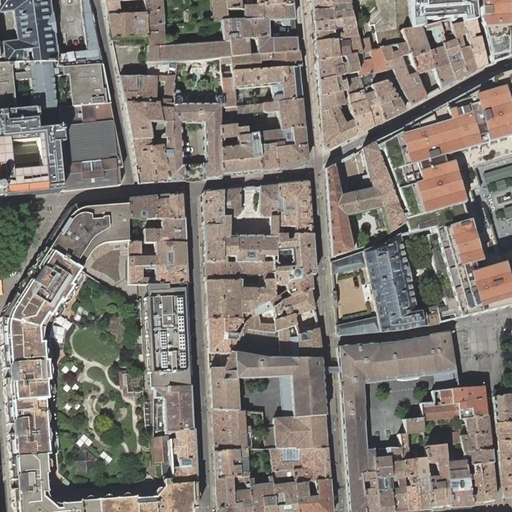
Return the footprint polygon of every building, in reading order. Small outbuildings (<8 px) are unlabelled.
[(0,0),(0,64),(5,64),(11,64),(56,62),(57,68),(62,67),(88,66),(99,65),(101,65),(93,26),(94,26),(91,12),(90,12),(87,0),(69,0),(70,0),(70,1),(71,8),(79,7),(86,52),(62,55),(61,55),(56,56),(55,48),(54,48),(53,34),(51,15),(50,15),(48,2),(48,0),(0,0)] [(143,0),(145,15),(145,28),(161,27),(159,0),(143,0)] [(211,0),(214,23),(220,22),(227,22),(226,11),(225,0),(211,0)] [(225,0),(226,11),(240,10),(240,11),(244,11),(244,8),(240,8),(240,0),(256,0),(257,7),(291,6),(290,0),(225,0)] [(349,4),(347,0),(328,0),(311,2),(312,11),(328,10),(328,6),(332,6),(337,5),(340,5),(349,4)] [(461,24),(474,21),(471,0),(407,0),(408,9),(409,30),(419,27),(423,27),(423,21),(447,19),(448,21),(448,23),(449,25),(461,22),(461,24)] [(479,0),(479,15),(485,39),(490,62),(490,64),(506,59),(506,0),(479,0)] [(104,3),(107,16),(130,15),(129,6),(119,7),(119,2),(104,3)] [(312,11),(313,24),(352,19),(349,4),(340,5),(337,5),(332,6),(328,6),(328,10),(312,11)] [(227,22),(229,58),(248,57),(256,56),(295,52),(294,40),(294,35),(284,35),(282,37),(283,39),(284,40),(267,41),(266,21),(283,21),(281,22),(281,24),(283,26),(293,25),(293,20),(291,6),(257,7),(244,8),(244,11),(240,11),(240,10),(226,11),(227,22)] [(107,16),(111,40),(112,40),(146,39),(145,28),(145,15),(139,15),(130,15),(107,16)] [(313,24),(313,34),(333,31),(334,31),(342,30),(354,28),(352,19),(313,24)] [(451,32),(449,25),(448,23),(448,21),(438,23),(439,27),(442,35),(440,35),(444,44),(442,45),(442,48),(454,83),(464,77),(453,39),(451,32)] [(475,71),(484,66),(484,64),(478,39),(476,33),(474,21),(461,24),(464,35),(467,46),(475,71)] [(168,63),(175,63),(219,60),(229,58),(227,22),(220,22),(221,43),(189,46),(188,46),(177,47),(162,48),(161,27),(145,28),(146,39),(146,48),(145,48),(145,64),(147,64),(168,63)] [(469,74),(475,71),(467,46),(464,35),(461,24),(461,22),(449,25),(451,32),(453,39),(464,77),(469,74)] [(444,44),(440,35),(442,35),(439,27),(438,23),(423,27),(419,27),(409,30),(400,32),(405,44),(408,55),(411,63),(411,66),(414,73),(415,76),(426,72),(433,69),(439,89),(425,96),(425,98),(439,90),(454,83),(442,48),(442,45),(444,44)] [(313,34),(314,43),(341,40),(346,39),(356,38),(354,28),(342,30),(334,31),(333,31),(313,34)] [(315,61),(337,58),(341,57),(348,56),(351,55),(360,54),(360,53),(357,42),(356,38),(346,39),(341,40),(314,43),(315,61)] [(369,51),(370,51),(367,39),(357,42),(360,53),(363,53),(369,51)] [(408,55),(405,44),(396,46),(391,47),(390,47),(381,49),(380,49),(382,56),(385,72),(392,69),(393,72),(404,68),(401,57),(408,55)] [(372,75),(385,72),(382,56),(380,49),(370,51),(369,51),(371,58),(366,62),(362,63),(361,57),(361,56),(362,56),(362,55),(363,54),(363,53),(360,53),(360,54),(351,55),(356,73),(357,78),(372,75)] [(270,70),(297,68),(300,68),(298,52),(295,52),(256,56),(248,57),(229,58),(219,60),(220,65),(229,64),(230,73),(232,73),(259,71),(262,71),(261,68),(259,68),(259,63),(269,62),(270,70)] [(315,61),(317,82),(338,77),(342,76),(356,73),(351,55),(348,56),(341,57),(337,58),(315,61)] [(214,97),(222,96),(221,78),(220,74),(220,65),(219,60),(175,63),(174,76),(173,92),(180,92),(179,106),(214,104),(214,97)] [(0,198),(52,193),(62,192),(59,166),(58,157),(57,143),(63,143),(61,128),(41,130),(41,127),(38,127),(35,127),(35,119),(37,119),(36,110),(56,109),(71,108),(92,106),(105,105),(109,105),(101,65),(99,65),(88,66),(62,67),(57,68),(56,62),(11,64),(5,64),(0,64),(0,198)] [(269,70),(270,70),(269,62),(259,63),(259,68),(261,68),(262,71),(269,70)] [(164,76),(168,76),(168,63),(147,64),(147,76),(155,76),(156,76),(164,76)] [(411,106),(425,98),(425,96),(420,87),(415,76),(414,73),(411,66),(408,67),(410,74),(406,75),(404,68),(393,72),(397,83),(409,104),(409,105),(410,106),(411,106)] [(271,98),(271,104),(300,101),(297,68),(270,70),(269,70),(262,71),(259,71),(232,73),(230,73),(220,74),(221,78),(222,96),(222,108),(234,107),(234,105),(233,96),(233,90),(270,87),(271,98)] [(498,75),(460,96),(482,146),(511,137),(511,103),(508,72),(498,75)] [(362,96),(372,127),(383,122),(378,107),(370,85),(375,84),(372,75),(357,78),(343,82),(345,91),(347,96),(357,93),(361,92),(362,96)] [(119,77),(124,105),(162,104),(172,104),(173,92),(174,76),(168,76),(164,76),(156,76),(155,76),(147,76),(119,77)] [(317,82),(318,97),(340,92),(345,91),(343,82),(343,80),(342,76),(338,77),(317,82)] [(386,80),(375,84),(370,85),(378,107),(397,99),(386,80)] [(327,151),(355,136),(352,121),(344,124),(336,107),(343,106),(348,105),(347,96),(345,91),(340,92),(318,97),(319,110),(322,148),(327,151)] [(220,176),(219,149),(219,144),(219,140),(218,128),(218,109),(222,108),(222,96),(214,97),(214,104),(179,106),(180,92),(173,92),(172,104),(168,139),(164,139),(164,153),(165,183),(166,183),(182,182),(201,180),(220,179),(220,178),(220,176)] [(352,121),(355,136),(372,127),(362,96),(359,97),(357,93),(347,96),(348,105),(350,114),(351,117),(352,121)] [(371,144),(372,144),(402,224),(403,224),(407,230),(402,233),(398,235),(399,238),(428,231),(429,235),(426,236),(426,237),(440,300),(442,300),(444,307),(434,309),(438,324),(485,313),(511,306),(511,299),(502,265),(482,271),(449,156),(482,146),(460,96),(413,121),(400,129),(399,128),(385,135),(370,142),(371,144)] [(378,107),(383,122),(403,112),(403,111),(402,108),(397,99),(378,107)] [(277,112),(279,132),(290,131),(303,129),(300,101),(271,104),(262,105),(262,111),(266,113),(277,112)] [(124,105),(130,140),(150,140),(147,124),(165,123),(164,134),(162,134),(162,135),(162,136),(161,136),(161,137),(160,137),(160,138),(160,139),(160,140),(164,139),(168,139),(172,104),(162,104),(124,105)] [(59,166),(62,192),(119,186),(118,169),(122,168),(120,160),(109,105),(105,105),(92,106),(71,108),(56,109),(36,110),(37,119),(38,127),(41,127),(61,125),(61,128),(63,143),(64,156),(58,157),(59,166)] [(236,114),(262,111),(262,105),(236,107),(236,114)] [(344,124),(352,121),(351,117),(347,118),(346,115),(350,114),(348,105),(343,106),(336,107),(344,124)] [(268,133),(279,132),(277,112),(266,113),(262,111),(236,114),(236,107),(234,107),(222,108),(218,109),(218,128),(235,126),(237,126),(237,118),(262,115),(267,117),(267,128),(259,129),(260,134),(268,133)] [(253,135),(245,130),(245,129),(235,130),(235,126),(218,128),(219,140),(219,144),(219,149),(220,176),(259,172),(257,147),(256,135),(253,135)] [(303,129),(290,131),(291,147),(304,145),(303,129)] [(290,131),(279,132),(268,133),(260,134),(256,135),(257,147),(263,147),(266,146),(273,145),(275,171),(287,169),(304,163),(305,161),(304,145),(291,147),(290,131)] [(138,185),(165,183),(164,153),(164,139),(160,140),(156,140),(150,140),(130,140),(137,184),(138,185)] [(323,171),(329,259),(331,259),(331,258),(367,246),(366,244),(361,243),(359,242),(356,241),(353,238),(348,239),(343,217),(381,208),(387,234),(402,224),(372,144),(371,144),(361,150),(370,190),(338,197),(332,166),(326,169),(323,171)] [(259,172),(275,171),(273,145),(266,146),(263,147),(257,147),(259,172)] [(293,236),(311,236),(307,183),(306,183),(277,186),(275,236),(281,236),(281,228),(293,228),(293,236)] [(275,236),(277,186),(259,187),(252,188),(252,189),(259,189),(258,215),(262,218),(269,218),(268,237),(262,237),(262,236),(252,237),(252,235),(244,235),(244,237),(234,237),(228,237),(228,218),(235,218),(238,214),(239,191),(246,190),(246,189),(239,189),(221,191),(221,218),(220,227),(216,227),(202,228),(203,244),(216,243),(220,244),(220,257),(220,263),(234,262),(272,262),(272,257),(275,257),(275,252),(275,236)] [(200,195),(202,228),(216,227),(220,227),(221,218),(221,191),(202,193),(200,195)] [(167,196),(154,198),(154,212),(154,220),(159,220),(167,220),(182,220),(181,197),(179,195),(167,196)] [(154,198),(127,200),(127,205),(127,220),(133,220),(154,220),(154,212),(154,198)] [(68,218),(48,250),(79,271),(80,270),(82,267),(84,260),(82,257),(84,254),(107,240),(111,240),(113,243),(126,242),(127,220),(127,205),(88,209),(80,210),(74,213),(70,216),(68,218)] [(153,243),(183,244),(182,220),(167,220),(159,220),(154,220),(133,220),(133,223),(143,223),(143,230),(141,230),(141,233),(139,233),(139,239),(141,239),(141,243),(153,243)] [(424,326),(438,324),(434,309),(415,313),(399,238),(398,235),(382,245),(362,252),(330,263),(331,275),(365,268),(376,317),(335,326),(336,335),(337,336),(339,336),(380,333),(402,330),(424,326)] [(307,276),(310,276),(314,276),(311,236),(293,236),(281,236),(275,236),(275,252),(275,257),(275,262),(272,262),(272,264),(273,281),(273,287),(283,286),(284,292),(286,290),(307,276)] [(127,243),(126,267),(140,267),(153,266),(184,265),(183,244),(153,243),(153,257),(139,257),(138,243),(127,243)] [(203,244),(204,263),(220,263),(220,257),(220,244),(216,243),(203,244)] [(153,285),(145,285),(145,287),(145,289),(145,299),(144,299),(143,299),(142,300),(142,301),(143,301),(144,318),(143,318),(143,319),(144,319),(144,320),(145,336),(144,336),(144,337),(144,338),(145,338),(146,355),(145,355),(145,356),(146,357),(146,356),(147,373),(146,374),(146,375),(147,375),(148,375),(148,376),(154,376),(153,435),(153,438),(152,439),(154,464),(160,463),(162,488),(157,494),(154,498),(145,499),(135,500),(134,498),(133,498),(116,499),(115,499),(115,500),(98,501),(97,500),(96,501),(79,502),(78,502),(78,504),(68,505),(61,505),(60,505),(59,505),(60,510),(56,510),(49,504),(42,497),(41,495),(46,493),(46,492),(44,475),(46,475),(46,474),(46,473),(44,457),(47,456),(47,454),(43,401),(46,401),(47,400),(46,399),(45,382),(47,382),(48,382),(48,381),(47,381),(46,364),(47,364),(47,363),(46,363),(46,362),(43,363),(42,346),(42,345),(43,345),(43,344),(42,344),(41,344),(41,342),(41,334),(42,331),(44,323),(47,318),(48,319),(49,319),(49,318),(55,308),(58,304),(60,305),(61,305),(62,304),(61,304),(61,303),(70,290),(71,290),(71,289),(72,289),(72,288),(71,288),(69,287),(70,285),(78,273),(79,273),(79,272),(79,271),(48,250),(45,248),(44,248),(44,249),(43,249),(43,250),(44,250),(42,253),(41,253),(41,254),(35,264),(34,264),(34,265),(33,266),(33,267),(32,267),(33,267),(26,277),(26,278),(24,280),(24,281),(24,282),(24,283),(24,284),(24,285),(24,286),(23,286),(23,287),(23,288),(22,288),(22,289),(21,289),(21,290),(20,290),(19,290),(19,291),(18,291),(17,291),(17,292),(15,295),(14,295),(14,296),(9,304),(9,305),(8,306),(8,307),(4,313),(3,313),(3,314),(3,315),(2,315),(2,316),(0,319),(0,318),(0,322),(0,323),(0,324),(0,325),(0,326),(0,327),(0,326),(0,327),(1,327),(1,334),(0,334),(1,335),(1,336),(1,337),(0,337),(1,338),(2,346),(1,346),(1,347),(0,347),(0,348),(1,348),(1,351),(1,352),(2,352),(3,353),(3,354),(3,355),(4,362),(4,363),(3,363),(3,364),(2,364),(2,365),(2,369),(2,370),(3,370),(3,372),(3,373),(3,377),(3,378),(3,380),(3,381),(4,386),(3,386),(3,387),(4,389),(4,390),(4,397),(5,398),(5,399),(5,400),(4,400),(4,401),(5,401),(5,403),(5,405),(5,406),(5,407),(5,408),(6,416),(6,417),(6,418),(6,419),(6,424),(6,425),(6,426),(7,426),(7,428),(6,428),(7,433),(7,435),(7,436),(7,437),(8,442),(7,442),(8,443),(8,444),(8,445),(8,452),(8,453),(9,453),(9,454),(8,454),(8,455),(8,456),(9,456),(9,458),(9,460),(9,461),(9,462),(9,463),(9,464),(10,471),(10,472),(10,473),(10,474),(10,475),(10,480),(10,481),(11,481),(15,481),(15,490),(11,490),(11,491),(11,492),(12,499),(11,499),(12,511),(189,511),(190,511),(190,510),(196,509),(197,508),(197,507),(196,507),(195,483),(191,388),(190,387),(189,387),(189,377),(190,377),(190,376),(189,375),(189,372),(189,362),(189,359),(189,358),(189,357),(188,357),(188,356),(189,356),(188,341),(188,340),(188,339),(187,339),(187,335),(188,335),(187,335),(187,325),(187,322),(187,321),(187,320),(187,317),(186,317),(186,307),(186,306),(186,304),(186,303),(186,302),(186,301),(185,288),(185,287),(186,287),(186,286),(185,286),(185,285),(173,285),(153,285)] [(204,263),(205,282),(240,281),(240,274),(262,273),(263,281),(273,281),(272,264),(272,262),(234,262),(220,263),(204,263)] [(143,285),(144,285),(145,285),(153,285),(173,285),(185,285),(184,265),(153,266),(140,267),(126,267),(126,285),(143,285)] [(83,275),(79,272),(79,273),(78,273),(70,285),(69,287),(71,288),(72,288),(72,289),(71,289),(71,290),(70,290),(61,303),(61,304),(62,304),(61,305),(60,305),(58,304),(55,308),(49,318),(49,319),(48,319),(47,318),(44,323),(42,331),(49,333),(51,327),(52,324),(53,324),(54,324),(54,323),(53,322),(54,321),(55,321),(56,321),(56,320),(59,318),(63,312),(63,308),(64,306),(65,306),(66,305),(66,304),(69,303),(73,296),(73,293),(74,292),(74,291),(73,291),(73,290),(74,290),(75,290),(75,289),(78,287),(82,281),(83,277),(83,275)] [(288,328),(295,326),(293,316),(314,310),(310,291),(312,291),(310,276),(307,276),(286,290),(291,298),(280,302),(272,308),(272,309),(274,321),(275,326),(276,332),(277,332),(288,328)] [(206,308),(206,320),(237,320),(241,321),(246,322),(252,316),(250,312),(255,309),(256,308),(268,301),(274,298),(273,287),(273,281),(263,281),(240,281),(205,282),(205,295),(206,308)] [(273,287),(274,298),(284,292),(283,286),(273,287)] [(246,322),(244,325),(242,329),(262,332),(274,333),(276,333),(276,332),(275,326),(261,324),(258,315),(272,309),(272,308),(268,301),(256,308),(255,309),(250,312),(252,316),(246,322)] [(208,354),(228,354),(230,353),(236,340),(239,334),(236,334),(234,334),(239,325),(244,325),(246,322),(241,321),(237,320),(206,320),(208,354)] [(280,359),(292,360),(291,350),(288,328),(277,332),(280,359)] [(236,340),(230,353),(234,354),(244,356),(242,329),(239,334),(236,340)] [(299,360),(320,360),(322,360),(318,329),(316,330),(298,335),(297,335),(300,340),(299,347),(298,349),(291,350),(292,360),(299,360)] [(49,333),(42,331),(41,334),(41,342),(42,344),(43,344),(43,345),(42,345),(42,346),(43,363),(46,362),(46,363),(47,363),(47,364),(46,364),(47,381),(48,381),(48,382),(47,382),(45,382),(46,399),(47,400),(52,400),(52,399),(53,398),(52,397),(54,394),(53,387),(51,384),(52,383),(51,382),(50,381),(51,381),(52,380),(52,379),(51,379),(53,377),(52,368),(50,365),(51,365),(51,364),(50,363),(50,364),(49,363),(49,362),(50,362),(50,361),(50,360),(51,357),(51,350),(47,345),(49,344),(49,343),(48,343),(48,338),(49,333)] [(363,511),(362,491),(360,474),(367,473),(374,473),(373,459),(373,450),(373,448),(372,447),(365,447),(362,423),(364,423),(363,406),(365,406),(365,382),(394,378),(396,380),(407,379),(419,377),(419,375),(432,374),(436,391),(439,391),(450,390),(457,390),(454,371),(447,333),(428,337),(396,343),(385,344),(337,347),(336,348),(338,367),(338,374),(342,425),(345,475),(347,511),(363,511)] [(210,390),(211,410),(238,412),(236,379),(279,376),(289,375),(292,417),(282,418),(272,419),(273,429),(274,435),(263,435),(264,450),(268,449),(327,449),(324,415),(321,374),(321,368),(320,360),(299,360),(292,360),(280,359),(269,359),(269,360),(244,356),(234,354),(230,353),(228,354),(223,369),(209,370),(210,390)] [(142,392),(146,392),(143,375),(141,375),(136,375),(121,376),(122,387),(125,387),(126,395),(133,394),(141,393),(142,392)] [(282,418),(292,417),(289,375),(279,376),(282,418)] [(511,385),(510,386),(508,395),(510,424),(495,425),(496,437),(500,484),(501,498),(501,499),(511,497),(511,385)] [(483,388),(457,390),(450,390),(452,405),(457,404),(458,419),(458,420),(464,419),(472,419),(486,417),(483,388)] [(452,405),(450,390),(439,391),(440,402),(437,403),(438,406),(433,407),(421,408),(421,419),(422,422),(458,419),(457,404),(452,405)] [(508,395),(505,396),(492,397),(494,415),(495,425),(510,424),(508,395)] [(46,401),(43,401),(47,454),(47,456),(55,456),(55,454),(56,452),(54,450),(53,442),(55,439),(55,435),(56,435),(56,434),(54,434),(52,432),(52,424),(54,420),(53,419),(53,417),(54,417),(54,416),(53,416),(51,413),(51,405),(52,402),(53,401),(52,401),(52,400),(47,400),(46,401)] [(211,410),(212,433),(245,431),(250,430),(249,412),(244,412),(238,412),(211,410)] [(489,451),(486,417),(472,419),(464,419),(466,431),(459,432),(460,444),(462,453),(489,451)] [(422,422),(421,419),(403,421),(405,434),(423,432),(422,422)] [(212,433),(213,453),(238,450),(246,450),(251,450),(251,446),(246,447),(245,434),(250,434),(250,430),(245,431),(212,433)] [(442,446),(460,444),(459,432),(441,435),(442,445),(424,448),(425,460),(425,464),(435,463),(437,478),(426,479),(429,510),(449,508),(444,454),(442,446)] [(407,461),(405,434),(398,435),(399,439),(400,449),(400,453),(401,461),(406,511),(418,511),(415,480),(414,460),(407,461)] [(464,467),(462,453),(460,444),(442,446),(444,454),(449,508),(471,507),(470,504),(464,467)] [(268,449),(271,472),(292,471),(294,484),(305,483),(312,482),(314,482),(329,480),(327,449),(268,449)] [(384,449),(373,450),(373,459),(381,459),(385,458),(384,449)] [(400,453),(400,449),(394,449),(388,449),(384,449),(385,458),(381,459),(373,459),(374,473),(377,511),(391,511),(390,490),(391,490),(390,478),(391,478),(389,463),(389,458),(389,454),(400,453)] [(213,453),(214,480),(231,478),(239,478),(242,477),(248,477),(247,471),(246,456),(246,450),(238,450),(213,453)] [(491,463),(489,451),(462,453),(464,467),(471,466),(477,465),(491,463)] [(401,461),(400,453),(389,454),(389,458),(389,463),(401,461)] [(425,460),(414,460),(415,480),(418,511),(429,510),(426,479),(426,478),(425,464),(425,460)] [(391,511),(405,511),(406,511),(401,461),(389,463),(391,478),(390,478),(391,490),(390,490),(391,511)] [(426,478),(426,479),(437,478),(435,463),(425,464),(426,478)] [(493,482),(491,463),(477,465),(483,502),(494,500),(493,482)] [(471,466),(464,467),(470,504),(483,502),(477,465),(471,466)] [(272,488),(274,511),(296,511),(294,485),(294,484),(292,471),(271,472),(270,472),(271,477),(271,479),(272,488)] [(363,511),(377,511),(374,473),(367,473),(360,474),(362,491),(363,511)] [(231,508),(231,511),(251,511),(249,485),(248,479),(248,477),(242,477),(239,478),(231,478),(232,493),(232,504),(231,505),(231,508)] [(249,485),(251,511),(274,511),(272,488),(271,479),(271,477),(267,478),(268,485),(253,486),(252,479),(248,479),(249,485)] [(214,480),(216,510),(231,508),(231,505),(232,504),(232,493),(231,478),(214,480)] [(64,487),(66,484),(59,479),(57,482),(64,487)] [(294,485),(296,511),(330,511),(329,480),(314,482),(312,482),(310,485),(310,490),(312,492),(315,492),(316,498),(312,498),(312,495),(309,495),(309,492),(306,492),(305,483),(294,484),(294,485)]
